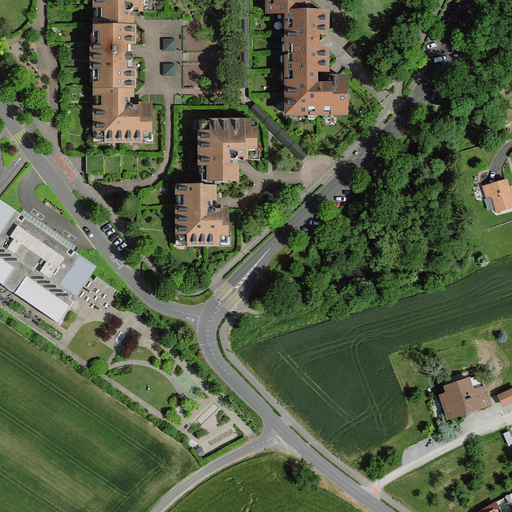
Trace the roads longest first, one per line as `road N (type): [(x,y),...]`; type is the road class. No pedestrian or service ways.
road 1 (residential): [(470,0),(410,107),(277,240),(210,321)]
road 2 (residential): [(0,109),(137,283),(157,302),(210,321)]
road 3 (unclassified): [(157,511),(198,475),(285,431)]
road 4 (unclassified): [(210,321),(216,359),(285,431)]
road 5 (unclassified): [(285,431),(385,511)]
